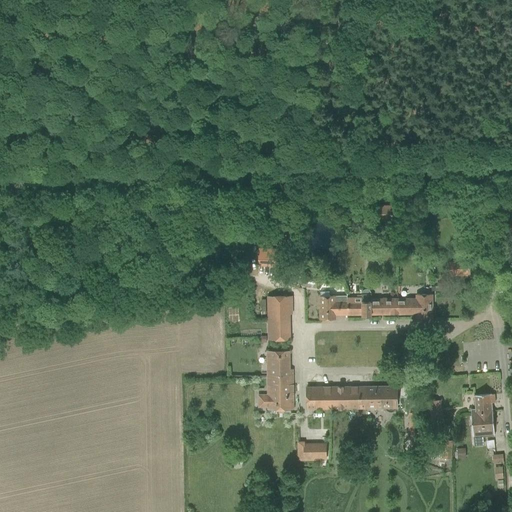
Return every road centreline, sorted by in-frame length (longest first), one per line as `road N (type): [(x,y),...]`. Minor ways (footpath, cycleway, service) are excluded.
road 1 (unclassified): [(0,184),(511,166)]
road 2 (unclassified): [(300,368),(298,326),(465,324)]
road 3 (unclassified): [(300,368),(401,370),(465,324)]
road 4 (unclassified): [(509,444),(499,324),(489,312)]
